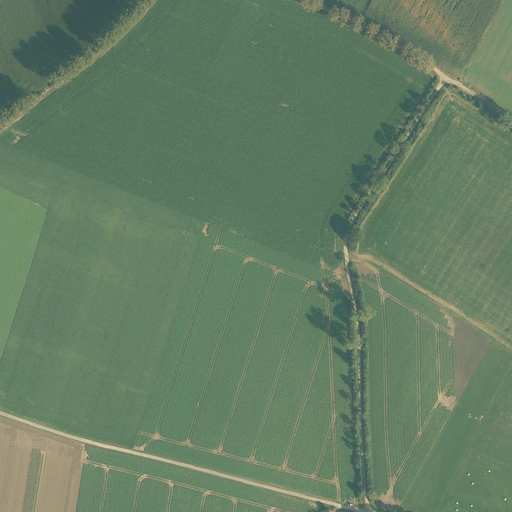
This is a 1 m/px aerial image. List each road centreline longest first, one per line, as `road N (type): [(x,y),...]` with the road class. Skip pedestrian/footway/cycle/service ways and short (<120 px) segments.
road 1 (unclassified): [(366,511),(358,331),(345,241),(444,78)]
road 2 (unclassified): [(365,511),(0,413)]
road 3 (track): [(511,120),(301,0)]
road 4 (track): [(150,0),(104,49),(0,129)]
